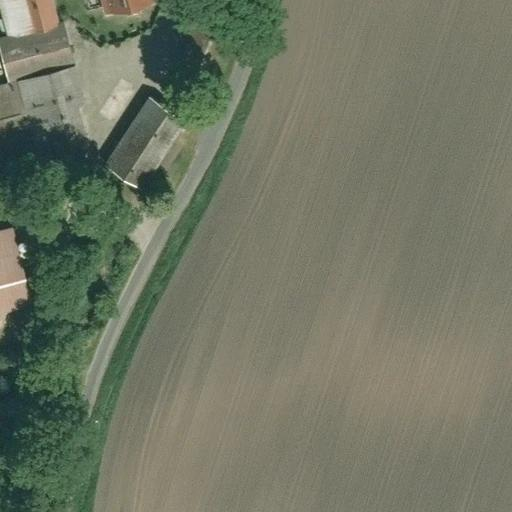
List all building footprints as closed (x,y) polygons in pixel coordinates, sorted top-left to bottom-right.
[(0,0),(0,6),(7,34),(55,21),(49,0),(0,0)] [(98,0),(102,11),(143,0),(98,0)] [(211,70),(233,9),(207,0),(197,0),(185,35),(195,39),(187,61),(211,70)] [(7,34),(0,35),(0,46),(8,76),(71,60),(61,20),(55,21),(7,34)] [(71,60),(8,76),(0,78),(0,166),(1,169),(84,147),(73,106),(83,103),(71,60)] [(183,118),(144,92),(100,159),(139,184),(183,118)] [(8,222),(0,224),(0,308),(29,301),(8,222)]
